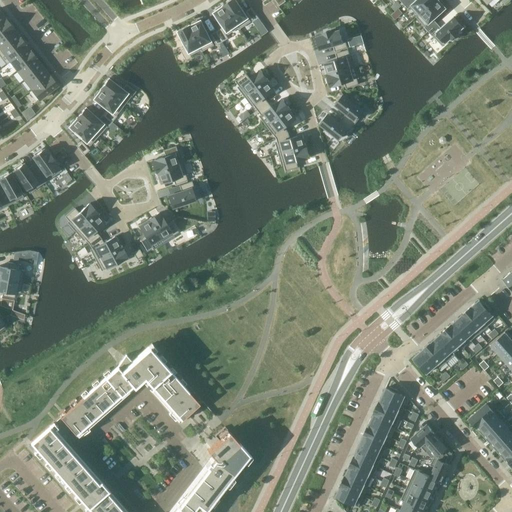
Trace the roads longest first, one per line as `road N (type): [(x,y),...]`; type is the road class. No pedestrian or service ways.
road 1 (residential): [(141,511),(85,445),(134,397),(173,430),(169,439),(188,464),(184,479)]
road 2 (residential): [(391,360),(511,494)]
road 3 (residential): [(317,511),(391,360)]
road 4 (tertiary): [(341,381),(280,511)]
road 5 (residential): [(391,360),(484,279)]
